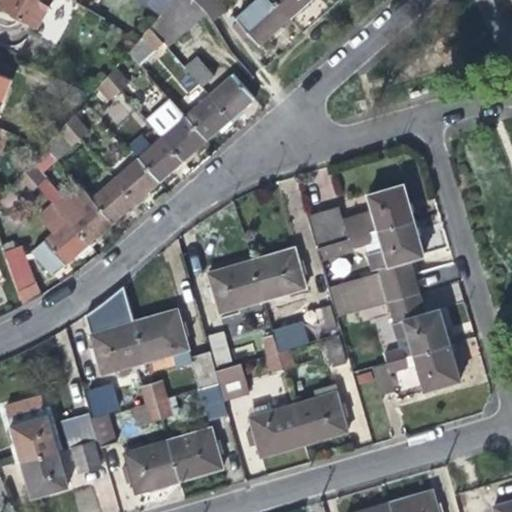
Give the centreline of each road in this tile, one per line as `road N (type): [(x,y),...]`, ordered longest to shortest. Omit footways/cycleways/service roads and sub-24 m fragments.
road 1 (residential): [(421,114),(510,422)]
road 2 (residential): [(202,511),(510,422)]
road 3 (residential): [(0,335),(42,316),(218,173)]
road 4 (residential): [(218,173),(318,67),(399,0)]
road 5 (residential): [(421,114),(218,173)]
